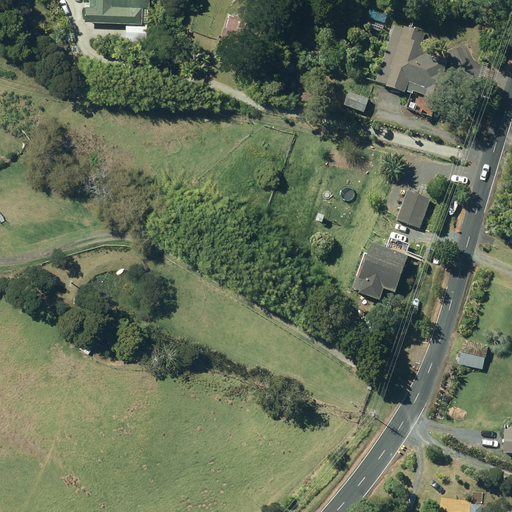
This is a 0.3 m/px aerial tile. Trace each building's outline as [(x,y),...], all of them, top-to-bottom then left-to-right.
[(82,6),(81,21),(125,23),(124,45),(144,45),(145,0),(85,0),(86,6),(82,6)] [(366,17),(383,24),(389,10),(372,3),(366,17)] [(219,38),(239,44),(246,23),(225,17),(219,38)] [(368,29),(381,33),(383,26),(371,22),(368,29)] [(376,84),(403,93),(404,93),(407,85),(413,87),(411,93),(423,97),(422,100),(436,105),(447,75),(442,74),(446,61),(431,56),(430,58),(426,56),(428,49),(419,46),(421,38),(394,28),(375,84),(376,84)] [(341,106),(363,114),(367,100),(346,93),(341,106)] [(400,209),(396,221),(419,229),(428,201),(399,191),(401,184),(400,184),(387,179),(385,185),(396,189),(390,205),(384,203),(380,215),(389,218),(393,207),(399,209),(400,209)] [(287,245),(294,249),(296,244),(289,240),(287,245)] [(370,248),(358,282),(354,281),(350,291),(358,294),(357,297),(372,302),(377,289),(389,294),(401,260),(370,248)] [(458,364),(481,370),(487,347),(461,341),(458,353),(461,354),(458,364)] [(511,432),(503,433),(502,452),(511,452),(511,432)] [(485,511),(486,503),(475,502),(473,511),(485,511)]
